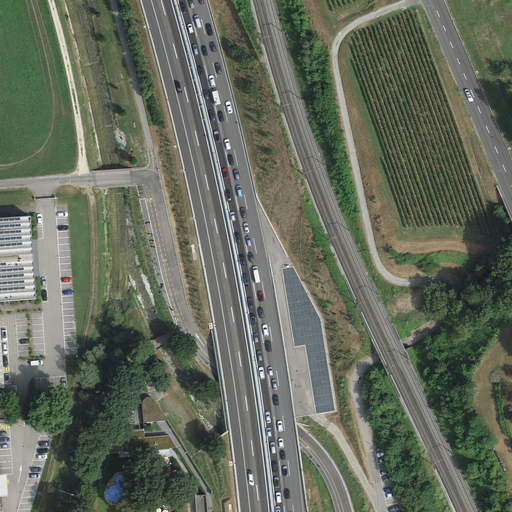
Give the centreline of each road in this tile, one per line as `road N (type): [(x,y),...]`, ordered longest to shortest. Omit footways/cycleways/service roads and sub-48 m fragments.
road 1 (track): [(413,0),(344,29),(335,45),(380,270),(410,282),(446,278),(454,289),(430,329),(357,374),(369,450)]
road 2 (unclassified): [(344,511),(315,452),(186,327),(151,183),(133,177),(0,186)]
road 3 (motorway): [(158,0),(213,228),(256,511)]
road 4 (motorway): [(287,511),(256,288),(190,0)]
road 5 (primary): [(511,190),(431,0)]
road 6 (track): [(86,181),(54,0)]
